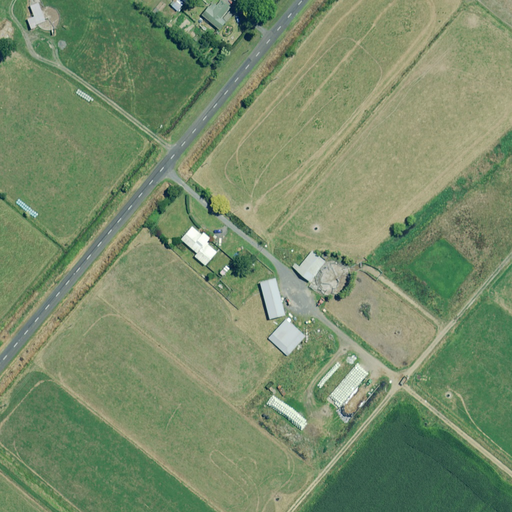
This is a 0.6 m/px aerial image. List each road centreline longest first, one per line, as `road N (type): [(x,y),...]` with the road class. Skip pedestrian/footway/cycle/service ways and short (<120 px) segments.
road 1 (unclassified): [(0,364),(302,0)]
road 2 (track): [(175,153),(15,34),(4,14),(16,0)]
